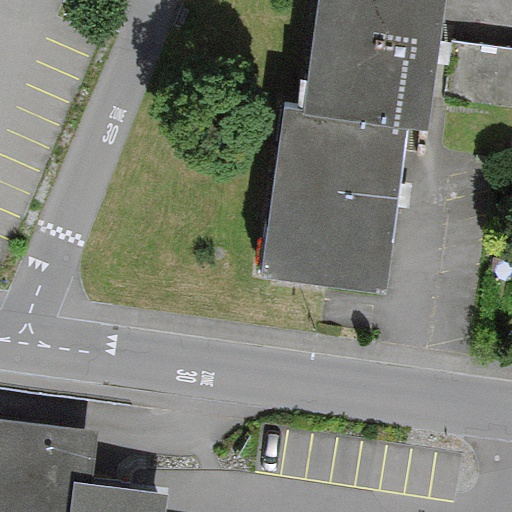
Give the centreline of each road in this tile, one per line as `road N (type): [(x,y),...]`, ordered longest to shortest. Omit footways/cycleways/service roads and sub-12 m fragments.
road 1 (residential): [(511,414),(17,349)]
road 2 (residential): [(17,349),(40,269),(154,0)]
